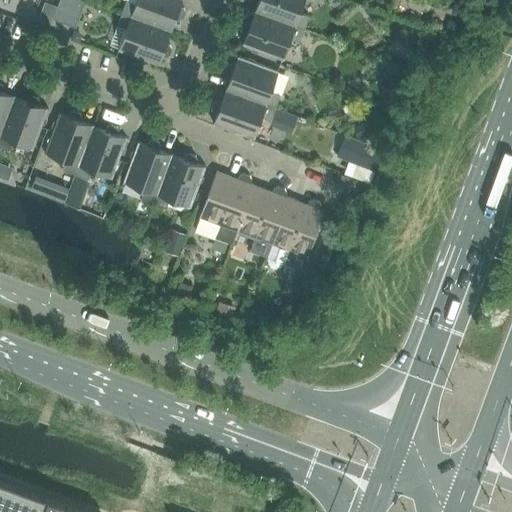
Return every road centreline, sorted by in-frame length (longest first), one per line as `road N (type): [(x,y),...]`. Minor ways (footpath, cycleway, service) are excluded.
road 1 (tertiary): [(395,438),(0,284)]
road 2 (tertiary): [(0,346),(379,485)]
road 3 (primary): [(511,124),(395,438)]
road 4 (residential): [(169,102),(0,46)]
road 5 (residential): [(298,166),(183,123),(169,102)]
